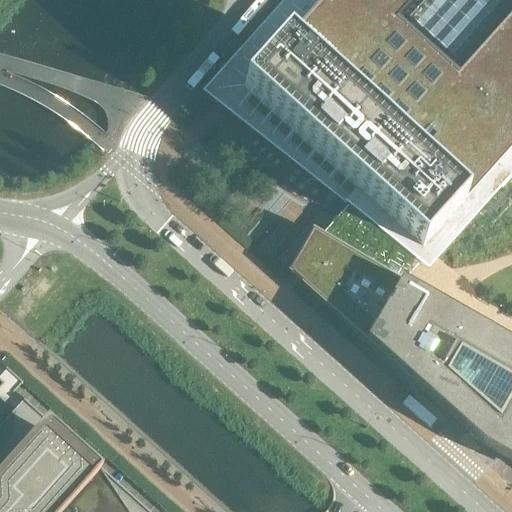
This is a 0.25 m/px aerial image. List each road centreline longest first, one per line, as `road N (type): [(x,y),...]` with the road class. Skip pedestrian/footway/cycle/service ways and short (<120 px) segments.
road 1 (secondary): [(484,511),(146,206),(137,147)]
road 2 (secondary): [(46,224),(111,268),(361,495)]
road 3 (secondary): [(137,147),(240,11)]
